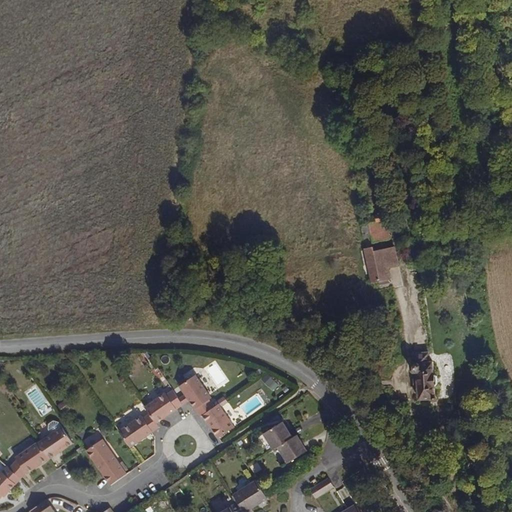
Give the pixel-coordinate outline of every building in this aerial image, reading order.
[(387,239),(382,214),(364,219),(365,223),(369,238),(370,243),(387,239)] [(369,238),(365,223),(360,224),(364,239),(369,238)] [(397,264),(392,247),(382,249),(382,246),(367,249),(375,285),(390,281),(386,267),(397,264)] [(375,285),(367,249),(363,250),(372,286),(375,285)] [(428,361),(428,352),(412,352),(412,362),(428,361)] [(433,372),(432,361),(428,361),(412,362),(409,364),(410,369),(413,372),(416,372),(417,398),(433,398),(433,387),(436,384),(436,374),(433,372)] [(209,396),(193,374),(177,385),(183,394),(185,393),(189,400),(201,416),(203,414),(213,406),(207,398),(209,396)] [(156,423),(183,404),(178,397),(172,389),(164,395),(163,393),(144,406),(148,411),(156,423)] [(67,400),(63,393),(56,398),(61,405),(67,400)] [(189,400),(185,393),(183,394),(178,397),(183,404),(189,400)] [(217,404),(225,398),(222,395),(214,401),(216,404),(217,404)] [(219,407),(227,401),(225,398),(217,404),(219,407)] [(234,427),(219,407),(217,404),(216,404),(213,406),(203,414),(220,437),(234,427)] [(131,447),(159,427),(156,423),(148,411),(140,417),(139,415),(118,430),(131,447)] [(49,436),(61,428),(57,422),(54,421),(46,427),(45,430),(49,436)] [(292,440),(282,425),(264,437),(274,453),(278,450),(292,440)] [(50,460),(73,444),(63,428),(61,428),(49,436),(39,443),(49,459),(50,460)] [(307,453),(297,437),(292,440),(278,450),(287,465),(307,453)] [(128,474),(102,439),(86,450),(112,486),(128,474)] [(28,474),(49,459),(39,443),(38,442),(16,457),(17,460),(11,467),(9,468),(20,478),(25,472),(27,474),(28,474)] [(9,494),(22,480),(20,478),(9,468),(4,472),(2,471),(0,471),(0,500),(7,493),(9,494)] [(249,511),(269,500),(257,482),(234,497),(243,511),(249,511)] [(316,501),(333,489),(328,482),(311,493),(316,501)] [(243,511),(234,497),(212,511),(213,511),(243,511)]
